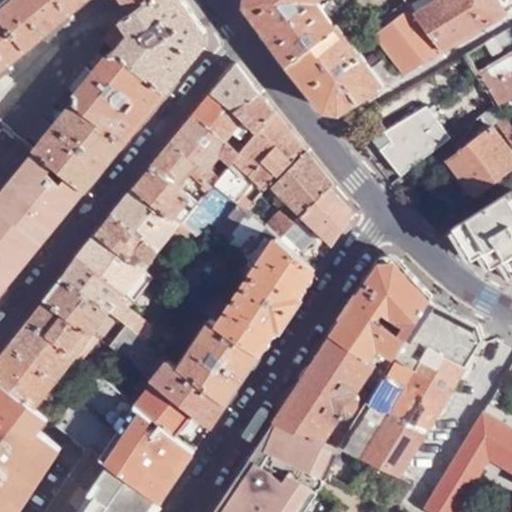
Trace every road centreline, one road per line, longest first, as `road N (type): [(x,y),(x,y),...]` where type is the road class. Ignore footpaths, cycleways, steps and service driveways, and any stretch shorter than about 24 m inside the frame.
road 1 (residential): [(0,337),(236,41)]
road 2 (residential): [(192,511),(384,222)]
road 3 (residential): [(236,41),(384,222)]
road 4 (residential): [(415,481),(511,316)]
road 5 (residential): [(384,222),(511,316)]
